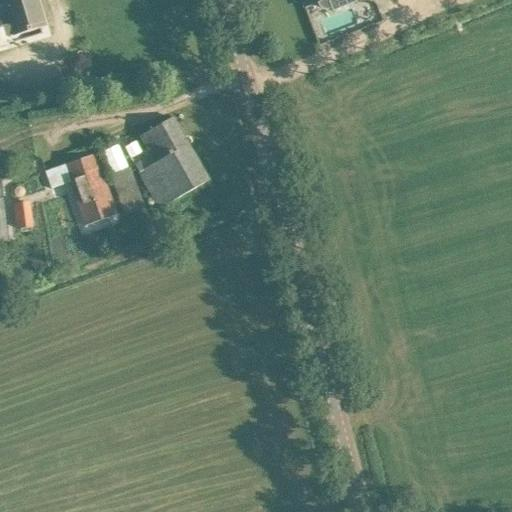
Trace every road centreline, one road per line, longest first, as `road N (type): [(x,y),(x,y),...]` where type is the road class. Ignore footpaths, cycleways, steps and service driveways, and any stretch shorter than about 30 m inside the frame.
road 1 (unclassified): [(359,511),(223,0)]
road 2 (track): [(458,0),(250,85)]
